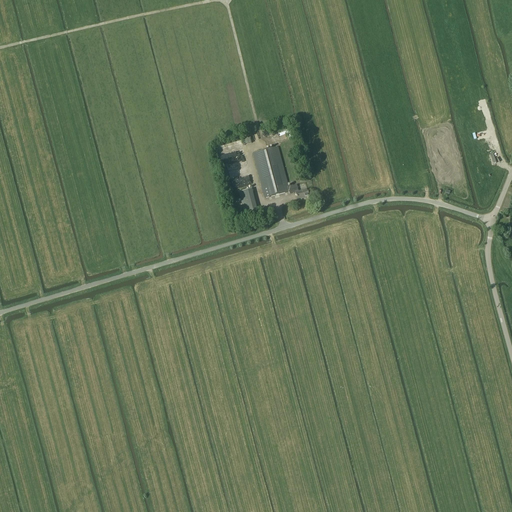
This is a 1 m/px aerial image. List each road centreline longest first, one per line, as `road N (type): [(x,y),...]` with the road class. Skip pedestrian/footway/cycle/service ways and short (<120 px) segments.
road 1 (unclassified): [(0,312),(362,203),(418,199),(492,220)]
road 2 (tertiary): [(511,357),(487,256),(492,220)]
